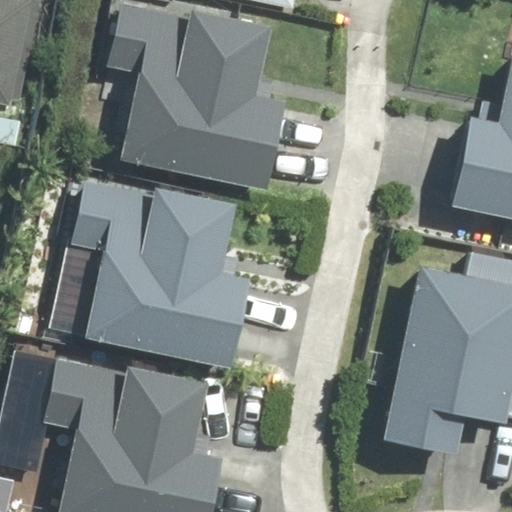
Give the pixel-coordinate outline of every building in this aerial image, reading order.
[(43,0),(0,0),(0,90),(23,95),(43,0)] [(148,65),(131,149),(284,180),(302,88),(273,83),(288,13),(224,0),(204,0),(203,8),(165,0),(129,0),(117,59),(148,65)] [(482,104),(463,194),(511,204),(511,107),(511,110),(482,104)] [(113,242),(96,326),(243,355),(249,356),(267,264),(237,258),(251,189),(169,173),(166,186),(92,172),(80,236),(113,242)] [(435,250),(397,426),(470,442),(478,402),(511,409),(511,248),(481,242),(477,258),(435,250)] [(86,421),(70,505),(108,511),(224,511),(238,444),(209,438),(223,368),(140,352),(137,365),(60,350),(47,414),(86,421)]
